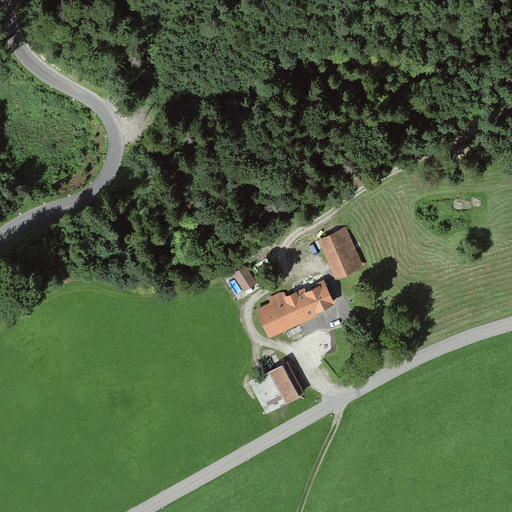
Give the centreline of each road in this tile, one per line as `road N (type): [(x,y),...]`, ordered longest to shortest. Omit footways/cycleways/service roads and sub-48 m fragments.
road 1 (track): [(511,113),(317,221),(284,249),(284,280),(251,302),(249,325),(336,403)]
road 2 (tertiary): [(511,324),(433,353),(139,511)]
road 3 (tertiary): [(0,237),(101,184),(116,146),(106,111),(26,60),(3,0)]
road 4 (track): [(343,399),(299,511)]
